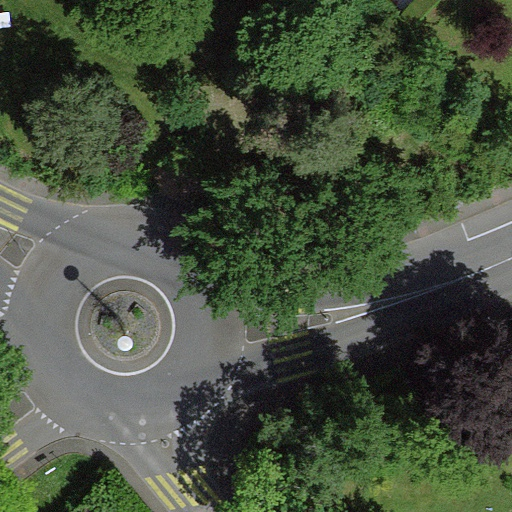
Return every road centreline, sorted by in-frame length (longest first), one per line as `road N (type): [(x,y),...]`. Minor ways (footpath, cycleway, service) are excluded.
road 1 (tertiary): [(511,255),(380,301),(217,328)]
road 2 (tertiary): [(217,328),(202,274),(158,237),(100,234),(52,264)]
road 3 (tertiary): [(39,364),(54,387),(100,415),(154,412)]
